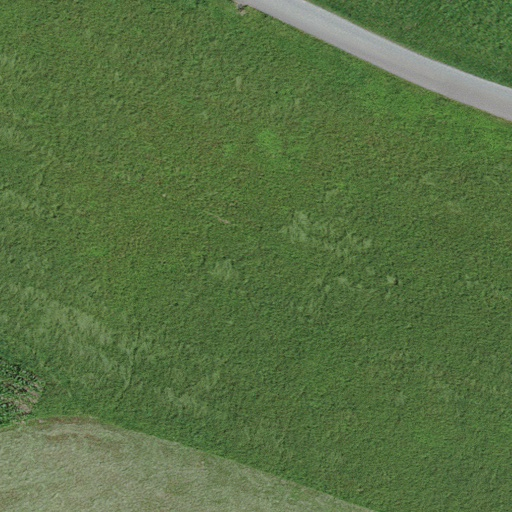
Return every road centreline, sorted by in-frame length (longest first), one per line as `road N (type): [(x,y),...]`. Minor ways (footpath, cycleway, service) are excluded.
road 1 (residential): [(284,0),(511,106)]
road 2 (track): [(0,476),(137,511)]
